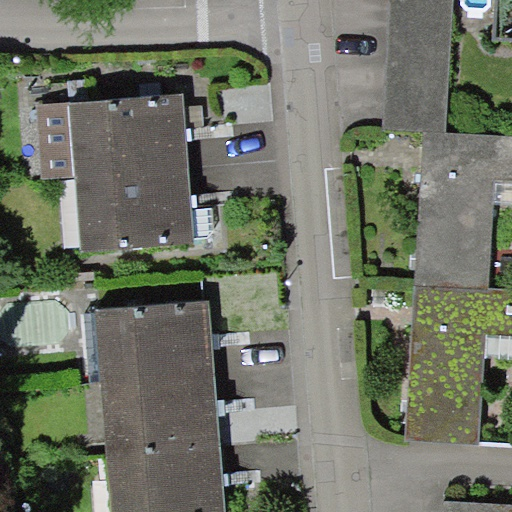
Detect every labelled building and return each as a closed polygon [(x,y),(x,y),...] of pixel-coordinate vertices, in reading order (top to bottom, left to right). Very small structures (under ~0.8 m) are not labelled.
[(444,0),(380,0),(380,12),(443,15),(444,0)] [(441,47),(443,15),(380,12),(378,44),(441,47)] [(439,80),(441,47),(378,44),(376,76),(439,80)] [(438,112),(439,80),(376,76),(375,108),(438,112)] [(179,92),(80,100),(91,248),(191,240),(179,92)] [(436,144),(438,112),(375,108),(373,140),(416,143),(436,144)] [(479,302),(485,191),(511,192),(511,148),(436,144),(416,143),(407,297),(479,302)] [(470,456),(476,345),(511,347),(511,303),(479,302),(407,297),(398,452),(470,456)] [(106,306),(112,379),(212,372),(206,298),(106,306)] [(112,379),(117,453),(217,445),(212,372),(112,379)] [(117,453),(122,511),(222,511),(217,445),(117,453)]
